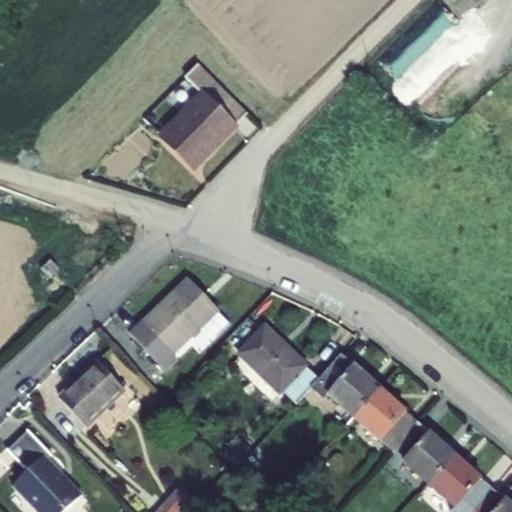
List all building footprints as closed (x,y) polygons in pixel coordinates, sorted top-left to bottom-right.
[(184,71),(166,88),(187,109),(149,144),(182,178),(239,126),(184,71)] [(24,283),(33,290),(41,282),(33,274),(24,283)] [(222,317),(191,285),(134,338),(169,376),(182,365),(177,360),(222,317)] [(315,386),(261,335),(235,361),(274,402),(278,397),(293,412),(308,395),(322,409),(329,401),(448,511),(504,511),(471,482),(430,444),(391,409),(339,361),(315,386)] [(131,400),(105,372),(66,408),(91,436),(131,400)] [(51,462),(25,434),(4,454),(25,476),(10,490),(30,511),(71,511),(81,503),(47,467),(51,462)] [(200,511),(203,510),(182,489),(160,511),(200,511)]
